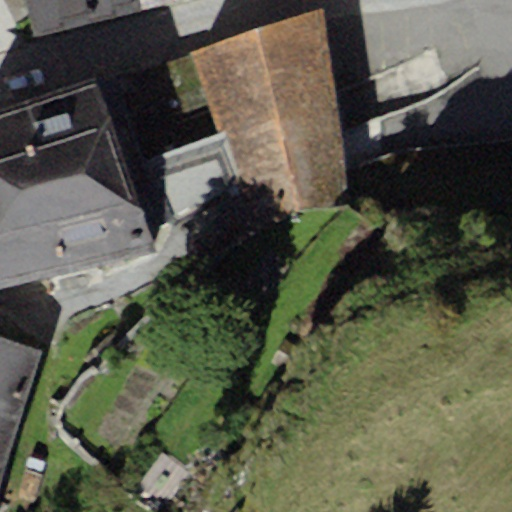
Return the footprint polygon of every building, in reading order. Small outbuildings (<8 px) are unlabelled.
[(27,0),(34,37),(158,0),(27,0)] [(323,12),(197,55),(239,193),(251,231),(368,190),(323,12)] [(144,229),(239,193),(197,55),(96,91),(144,229)] [(96,91),(0,124),(0,299),(154,259),(144,229),(96,91)] [(0,345),(0,493),(44,357),(0,345)]
